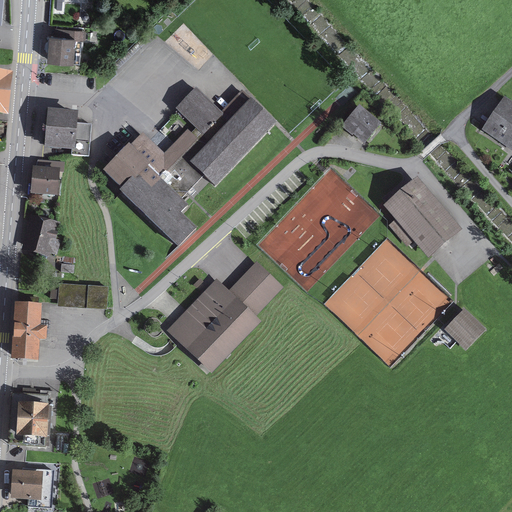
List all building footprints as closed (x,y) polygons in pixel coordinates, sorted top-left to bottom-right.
[(50,34),(48,60),(74,62),(75,39),(84,40),(85,31),(55,29),(55,34),(50,34)] [(0,110),(5,111),(10,74),(0,73),(0,110)] [(143,133),(105,173),(178,244),(193,229),(178,215),(189,204),(180,196),(204,172),(217,185),(275,125),(244,95),(224,116),(197,89),(178,109),(198,128),(191,135),(186,131),(164,154),(143,133)] [(511,108),(504,103),(487,128),(511,145),(511,108)] [(364,141),(379,124),(361,108),(346,125),(364,141)] [(48,112),(46,146),(74,148),(76,113),(48,112)] [(58,197),(60,171),(33,169),(31,195),(58,197)] [(416,183),(388,208),(429,254),(457,229),(416,183)] [(25,249),(50,255),(57,225),(32,219),(25,249)] [(274,245),(270,241),(284,230),(279,224),(258,242),(266,251),(274,245)] [(251,316),(279,287),(256,266),(229,295),(217,283),(205,295),(171,331),(212,369),(257,321),(251,316)] [(59,282),(58,306),(108,307),(108,283),(59,282)] [(43,307),(16,305),(13,360),(39,361),(40,341),(47,341),(48,327),(42,327),(43,307)] [(467,353),(487,332),(466,312),(445,332),(467,353)] [(47,437),(48,407),(20,405),(18,435),(47,437)] [(29,505),(51,506),(52,476),(14,474),(13,497),(30,498),(29,505)]
